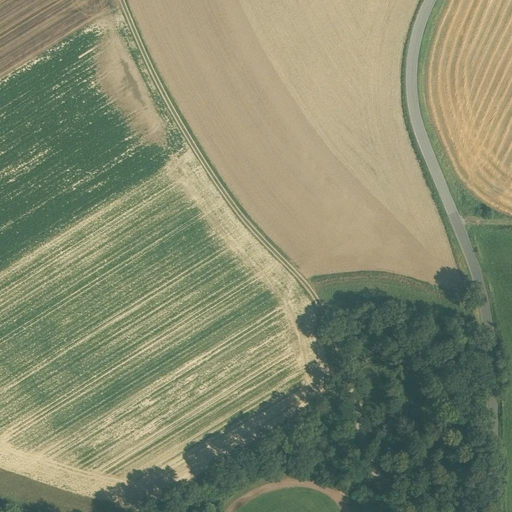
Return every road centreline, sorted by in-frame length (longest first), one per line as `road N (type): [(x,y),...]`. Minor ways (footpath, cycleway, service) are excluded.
road 1 (tertiary): [(430,0),(415,38),(411,93),(486,316),(494,511)]
road 2 (track): [(126,0),(231,201),(321,305),(355,395)]
road 3 (track): [(147,511),(355,395)]
